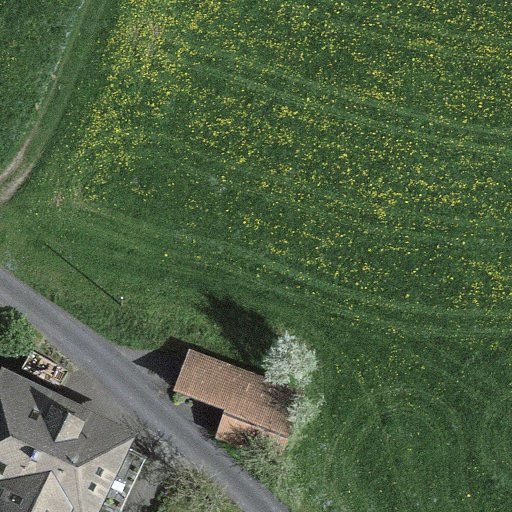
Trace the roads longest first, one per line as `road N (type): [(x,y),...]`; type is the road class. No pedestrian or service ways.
road 1 (track): [(265,511),(137,391),(0,286)]
road 2 (track): [(0,187),(37,141),(101,0)]
